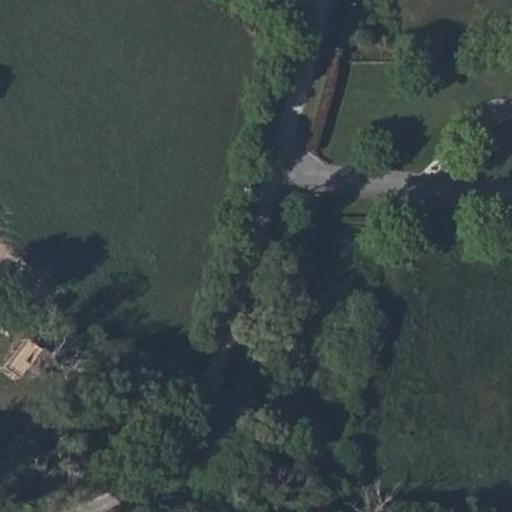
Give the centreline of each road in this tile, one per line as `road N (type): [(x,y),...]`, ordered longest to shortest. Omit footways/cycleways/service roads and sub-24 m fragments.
road 1 (unclassified): [(94,511),(135,496),(185,457),(211,411),(281,179)]
road 2 (unclassified): [(281,179),(511,206)]
road 3 (unclassified): [(281,179),(334,0)]
